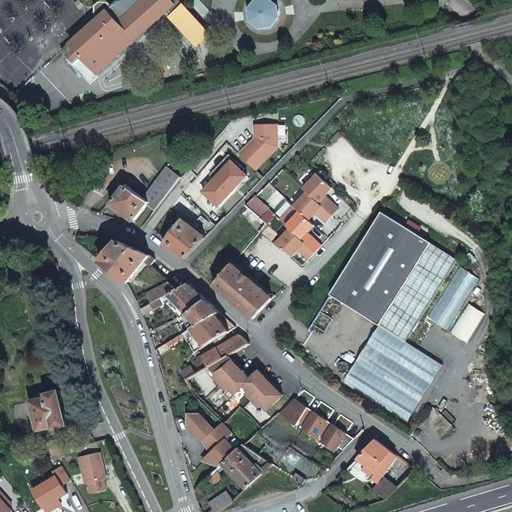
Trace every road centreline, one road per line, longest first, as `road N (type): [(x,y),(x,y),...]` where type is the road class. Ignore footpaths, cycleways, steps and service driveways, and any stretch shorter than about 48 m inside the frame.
road 1 (tertiary): [(188,511),(129,311),(98,270),(44,225)]
road 2 (tertiary): [(40,228),(65,258),(94,383),(156,511)]
road 3 (residential): [(256,332),(144,239),(95,220),(48,216)]
road 4 (residential): [(377,429),(256,332)]
road 5 (residential): [(360,218),(256,332)]
road 6 (unclassified): [(252,511),(321,485),(377,429)]
